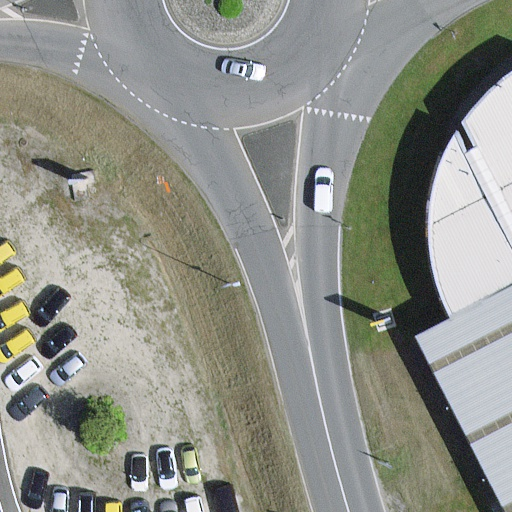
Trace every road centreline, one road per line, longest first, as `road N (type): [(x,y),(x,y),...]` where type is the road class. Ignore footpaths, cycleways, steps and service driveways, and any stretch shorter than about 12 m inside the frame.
road 1 (tertiary): [(166,83),(270,241),(310,344)]
road 2 (tertiary): [(310,344),(310,188),(322,53)]
road 3 (tertiary): [(166,83),(206,98),(250,98),(290,82),(322,53)]
road 4 (tertiary): [(310,344),(349,511)]
road 5 (unclassified): [(0,23),(54,32),(143,64)]
